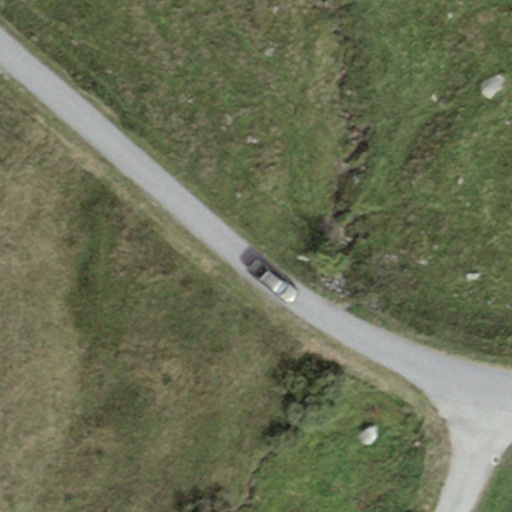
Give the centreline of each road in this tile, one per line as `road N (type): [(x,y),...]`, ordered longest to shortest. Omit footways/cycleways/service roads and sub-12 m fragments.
road 1 (unclassified): [(0,52),(271,285),(471,388),(511,392)]
road 2 (track): [(455,511),(475,448),(471,388)]
